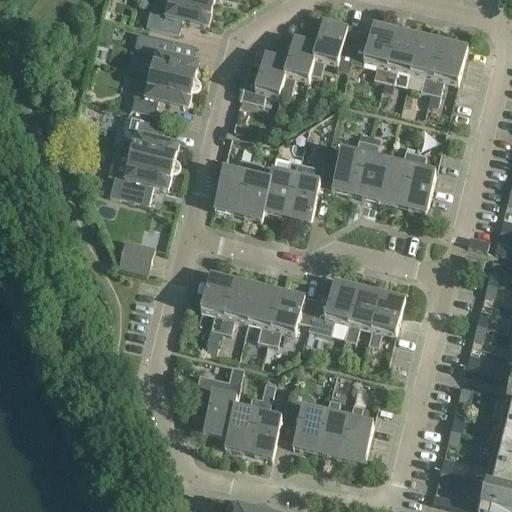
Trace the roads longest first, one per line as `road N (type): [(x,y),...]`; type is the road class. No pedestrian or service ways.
road 1 (residential): [(342,511),(230,490),(176,465),(153,387),(187,244)]
road 2 (residential): [(187,244),(233,47),(308,0)]
road 3 (residential): [(483,24),(497,34),(502,60),(446,281)]
road 4 (residential): [(446,281),(339,252),(306,268),(187,244)]
road 5 (residential): [(446,281),(393,511)]
